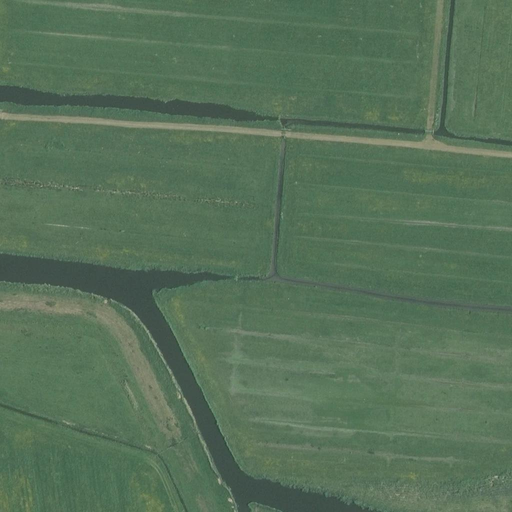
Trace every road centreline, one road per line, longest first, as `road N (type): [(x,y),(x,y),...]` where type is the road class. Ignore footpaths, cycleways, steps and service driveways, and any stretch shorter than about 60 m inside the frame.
road 1 (track): [(511,152),(0,114)]
road 2 (track): [(431,145),(441,0)]
